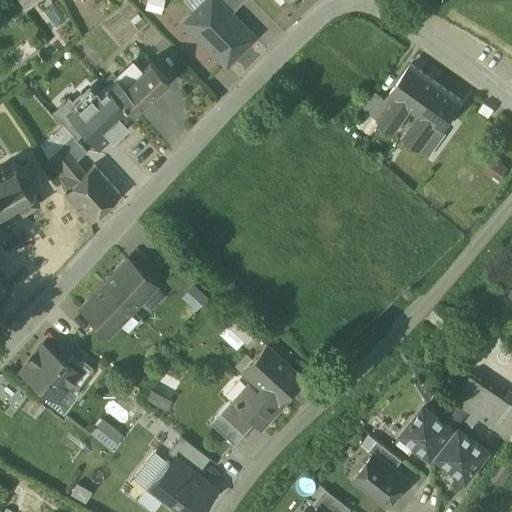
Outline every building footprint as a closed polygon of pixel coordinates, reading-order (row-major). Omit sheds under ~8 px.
[(17,0),(24,8),(34,0),(17,0)] [(231,13),(218,0),(205,0),(183,22),(226,65),(254,37),(231,13)] [(218,0),(231,13),(244,0),(218,0)] [(151,60),(124,85),(113,73),(104,81),(112,90),(112,89),(132,111),(132,112),(168,79),(151,60)] [(436,82),(411,64),(390,94),(394,96),(390,102),(378,119),(395,131),(411,109),(415,112),(436,82)] [(462,101),(436,82),(415,112),(419,115),(403,137),(420,149),(437,127),(441,130),(462,101)] [(112,90),(94,107),(86,99),(67,116),(94,145),(103,137),(104,137),(132,111),(112,89),(112,90)] [(376,93),(365,110),(378,119),(390,102),(376,93)] [(85,173),(76,162),(76,161),(62,145),(52,135),(41,146),(48,158),(46,159),(59,177),(65,191),(90,220),(119,193),(94,165),(85,173)] [(87,151),(72,135),(62,145),(76,161),(87,151)] [(482,170),(501,179),(509,164),(490,155),(482,170)] [(0,215),(2,214),(0,211),(0,207),(4,205),(7,210),(13,206),(10,202),(15,199),(26,214),(38,205),(28,192),(30,185),(34,185),(34,179),(28,179),(25,174),(28,170),(24,167),(22,170),(9,171),(6,165),(2,168),(5,173),(0,176),(0,175),(0,215)] [(155,285),(128,259),(104,284),(132,309),(155,285)] [(104,284),(81,308),(108,334),(132,309),(104,284)] [(212,300),(195,284),(187,292),(204,309),(212,300)] [(256,391),(245,382),(230,400),(232,402),(231,403),(253,423),(259,428),(288,395),(285,393),(301,375),(264,342),(239,370),(259,387),(256,391)] [(66,364),(42,345),(36,353),(35,352),(29,360),(30,361),(21,372),(57,399),(70,382),(77,372),(66,364)] [(93,368),(74,353),(66,364),(77,372),(70,382),(78,388),(93,368)] [(511,402),(472,374),(454,398),(511,439),(511,402)] [(232,402),(230,400),(218,413),(243,434),(253,423),(231,403),(232,402)] [(424,406),(402,434),(430,457),(435,451),(451,431),(453,428),(424,406)] [(243,434),(218,413),(209,423),(233,445),(243,434)] [(102,417),(91,432),(111,446),(122,431),(102,417)] [(460,429),(455,435),(451,431),(435,451),(440,455),(438,457),(466,480),(489,451),(460,429)] [(209,456),(181,436),(168,453),(174,457),(170,463),(166,460),(147,486),(182,511),(189,511),(196,502),(202,506),(215,488),(196,474),(209,456)] [(402,459),(377,439),(369,449),(374,453),(375,452),(395,468),(402,459)] [(395,468),(375,452),(374,453),(354,478),(387,504),(408,478),(395,468)] [(347,511),(351,508),(326,488),(323,492),(319,489),(313,497),(317,500),(314,503),(319,507),(320,506),(327,511),(347,511)]
